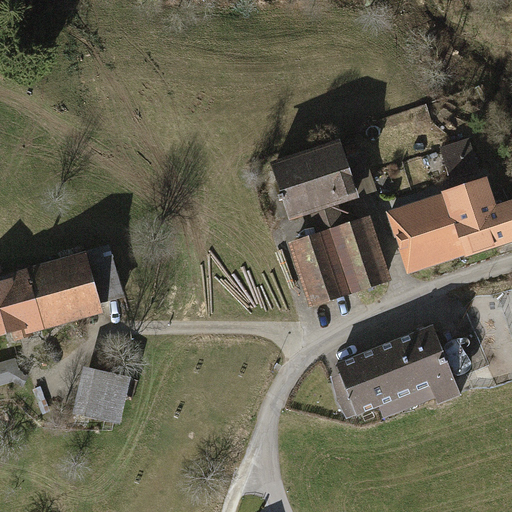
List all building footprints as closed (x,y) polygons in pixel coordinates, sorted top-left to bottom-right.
[(294,243),(311,306),(387,285),(370,222),(342,230),(336,208),(355,203),(340,149),(268,170),(283,223),(310,216),(316,237),(294,243)] [(511,207),(511,205),(493,211),(484,183),(440,197),(441,201),(387,218),(406,277),(460,260),(461,263),(505,248),(505,247),(511,244),(511,207)] [(106,251),(0,284),(0,336),(9,333),(13,344),(97,317),(93,307),(121,298),(106,251)] [(348,419),(357,416),(357,417),(432,389),(439,407),(461,399),(452,376),(451,377),(433,331),(338,366),(341,376),(333,379),(348,419)] [(18,361),(0,366),(0,389),(24,383),(18,361)] [(127,378),(79,365),(67,410),(115,422),(127,378)]
